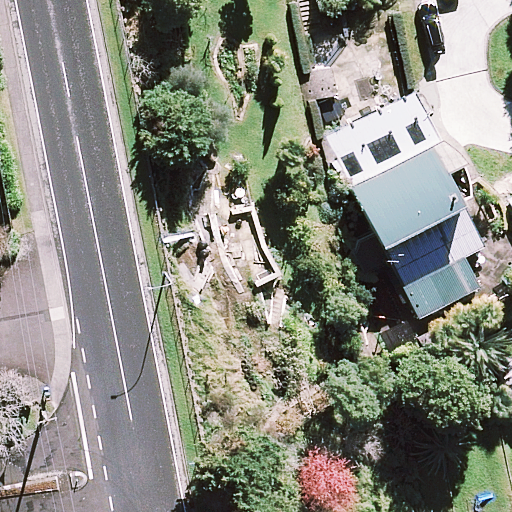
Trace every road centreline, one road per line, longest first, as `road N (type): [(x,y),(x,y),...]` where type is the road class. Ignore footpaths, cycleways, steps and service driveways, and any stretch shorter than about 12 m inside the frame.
road 1 (tertiary): [(137,470),(48,0)]
road 2 (residential): [(0,497),(137,470)]
